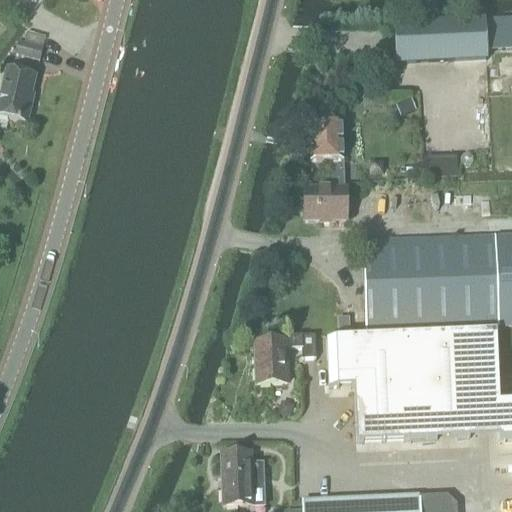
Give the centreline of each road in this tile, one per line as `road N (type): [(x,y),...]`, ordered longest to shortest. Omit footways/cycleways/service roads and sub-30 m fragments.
road 1 (tertiary): [(114,511),(216,234),(276,0)]
road 2 (secondary): [(0,399),(55,238),(117,0)]
